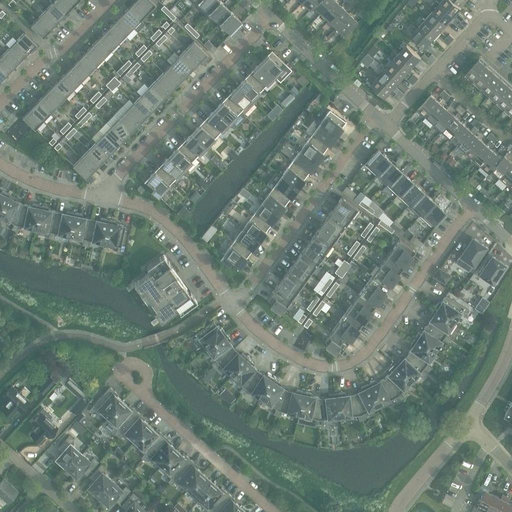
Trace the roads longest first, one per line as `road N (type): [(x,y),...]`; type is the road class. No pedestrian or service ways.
road 1 (residential): [(236,304),(257,335),(305,366),(352,363),(473,205)]
road 2 (residential): [(102,195),(272,14)]
road 3 (residential): [(236,304),(374,114)]
road 4 (residential): [(273,511),(138,393)]
road 5 (residential): [(236,304),(165,217),(102,195)]
road 6 (residential): [(0,103),(115,0)]
road 7 (unclassified): [(374,114),(272,14)]
road 8 (residential): [(472,417),(398,511)]
